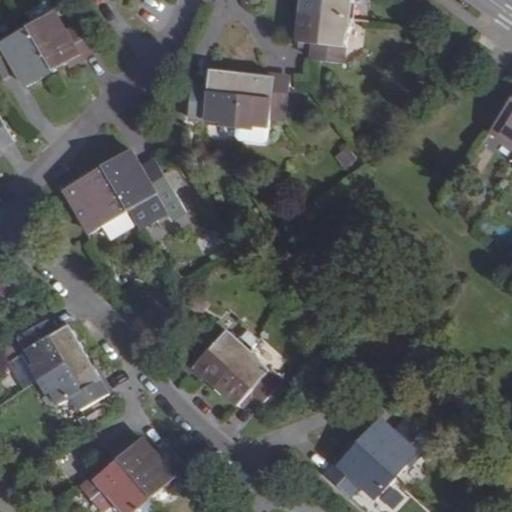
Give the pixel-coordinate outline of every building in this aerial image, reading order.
[(305,0),(304,14),(350,19),(352,0),(305,0)] [(352,0),(350,19),(369,21),(370,5),(369,2),(367,0),(352,0)] [(59,14),(33,30),(57,71),(84,55),(86,60),(100,52),(84,24),(69,32),(59,14)] [(350,19),(304,14),(300,43),(316,45),(314,62),(344,65),(350,19)] [(57,71),(33,30),(6,45),(1,38),(0,38),(0,68),(7,80),(21,72),(30,87),(57,71)] [(192,120),(239,125),(245,76),(213,72),(211,89),(196,86),(192,120)] [(287,114),(291,81),(245,76),(239,125),(270,128),(272,112),(287,114)] [(160,100),(144,109),(153,124),(168,116),(160,100)] [(511,107),(497,127),(511,138),(511,107)] [(0,146),(2,149),(15,142),(0,115),(0,146)] [(178,194),(166,173),(157,159),(144,167),(135,152),(108,169),(133,210),(143,228),(169,213),(163,202),(178,194)] [(133,210),(108,169),(82,184),(79,179),(65,187),(82,215),(92,233),(105,226),(133,210)] [(21,338),(45,379),(87,355),(71,327),(57,335),(49,322),(21,338)] [(205,337),(183,360),(195,371),(198,368),(219,387),(250,351),(230,333),(217,348),(205,337)] [(250,351),(219,387),(241,406),(251,395),(263,405),(284,381),(250,351)] [(76,398),(84,412),(111,396),(87,355),(45,379),(61,406),(76,398)] [(436,448),(406,420),(394,432),(382,421),(361,444),(398,477),(418,455),(424,460),(436,448)] [(122,461),(154,499),(177,478),(183,485),(196,474),(169,444),(158,453),(146,440),(122,461)] [(327,475),(351,497),(361,486),(377,500),(398,477),(361,444),(341,466),(338,464),(327,475)] [(96,478),(84,489),(104,511),(105,511),(117,503),(125,511),(138,511),(154,499),(122,461),(99,482),(96,478)]
